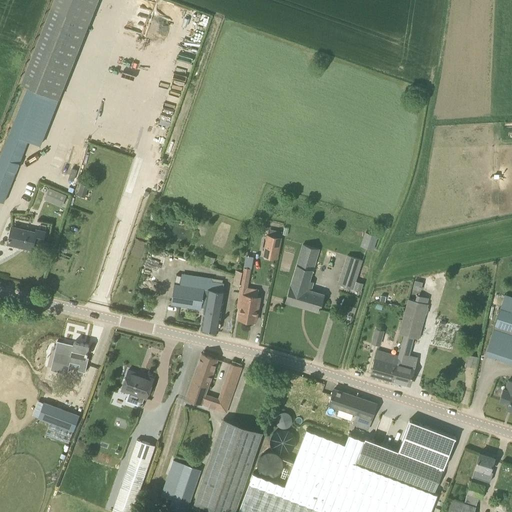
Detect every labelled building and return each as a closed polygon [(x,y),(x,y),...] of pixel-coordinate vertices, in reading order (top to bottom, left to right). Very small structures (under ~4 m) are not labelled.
[(99,0),(59,0),(26,85),(31,87),(13,134),(28,140),(42,145),(99,0)] [(0,200),(4,202),(28,140),(13,134),(10,132),(0,156),(0,200)] [(77,183),(75,192),(83,195),(85,186),(81,185),(81,184),(77,183)] [(47,195),(63,202),(66,195),(50,188),(47,195)] [(36,232),(12,226),(8,244),(32,249),(34,240),(43,242),(45,232),(36,230),(36,232)] [(374,250),(378,236),(365,232),(360,245),(374,250)] [(263,254),(276,257),(280,238),(267,235),(263,254)] [(313,269),(314,265),(316,262),(320,248),(303,243),(297,265),(313,269)] [(245,254),(244,265),(252,266),(253,255),(245,254)] [(346,255),(339,283),(360,290),(363,280),(357,278),(363,260),(346,255)] [(310,281),(313,269),(297,265),(286,301),(319,311),(324,294),(311,290),(314,282),(310,281)] [(240,287),(238,300),(242,301),(239,318),(255,321),(260,297),(258,296),(259,290),(247,287),(248,284),(251,268),(244,267),(244,271),(241,286),(240,287)] [(241,286),(244,271),(236,270),(233,285),(241,286)] [(195,275),(193,286),(205,288),(202,306),(205,307),(201,328),(218,331),(218,330),(219,324),(220,324),(221,321),(220,320),(224,291),(223,291),(224,283),(213,281),(213,278),(195,275)] [(415,280),(413,289),(421,291),(423,282),(415,280)] [(175,283),(171,303),(201,308),(202,306),(205,288),(193,286),(180,284),(175,283)] [(414,337),(420,338),(429,303),(409,298),(400,333),(405,334),(414,337)] [(511,310),(502,307),(495,328),(511,333),(511,310)] [(379,345),(383,330),(375,328),(372,343),(379,345)] [(511,333),(495,328),(486,355),(511,363),(511,333)] [(401,356),(394,380),(410,385),(418,356),(410,354),(414,337),(405,334),(401,350),(399,356),(401,356)] [(74,344),(66,343),(60,362),(72,365),(75,357),(80,359),(77,369),(84,371),(88,357),(86,357),(89,345),(74,341),(74,344)] [(401,356),(399,356),(378,350),(371,373),(394,380),(401,356)] [(202,353),(186,398),(209,406),(210,403),(216,405),(215,408),(226,412),(242,367),(231,363),(219,399),(205,394),(217,359),(202,353)] [(476,367),(478,357),(469,354),(466,365),(476,367)] [(128,401),(131,393),(146,398),(153,378),(128,370),(121,390),(119,398),(120,401),(125,403),(128,401)] [(511,381),(509,380),(506,389),(504,388),(499,402),(509,405),(508,408),(511,409),(511,381)] [(358,414),(354,424),(368,429),(377,403),(334,389),(329,404),(358,414)] [(69,442),(74,430),(79,415),(44,402),(38,417),(50,422),(46,434),(69,442)] [(298,444),(287,427),(294,422),(287,411),(275,419),(281,428),(267,437),(279,456),(298,444)] [(221,511),(234,511),(262,432),(223,418),(195,503),(221,511)] [(454,441),(409,424),(400,447),(402,447),(445,464),(454,441)] [(431,511),(438,495),(434,493),(356,463),(365,440),(351,435),(347,444),(308,429),(287,485),(255,473),(240,511),(431,511)] [(402,447),(400,447),(399,450),(366,437),(365,440),(356,463),(434,493),(445,464),(402,447)] [(132,511),(156,445),(137,438),(111,511),(132,511)] [(475,467),(472,476),(479,478),(482,469),(490,472),(494,457),(480,452),(475,467)] [(186,511),(201,469),(173,459),(161,494),(172,498),(170,506),(186,511)] [(474,511),(479,496),(482,497),(485,486),(471,481),(464,503),(453,500),(449,511),(474,511)]
